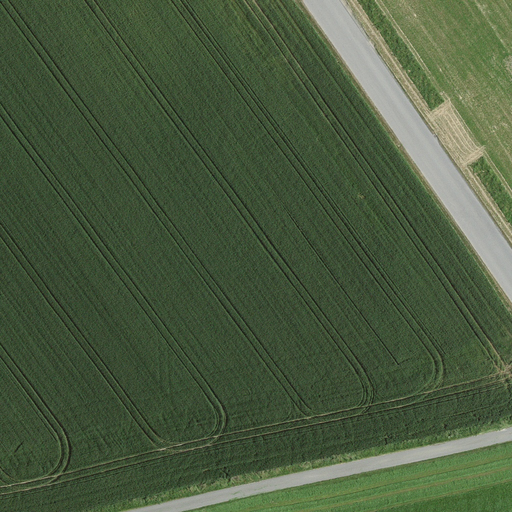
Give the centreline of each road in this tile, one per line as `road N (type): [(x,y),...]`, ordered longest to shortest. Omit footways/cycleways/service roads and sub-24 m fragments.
road 1 (unclassified): [(153,511),(511,432)]
road 2 (unclassified): [(511,270),(322,0)]
